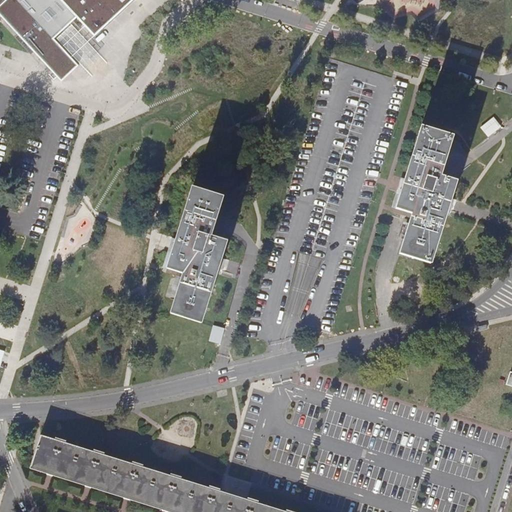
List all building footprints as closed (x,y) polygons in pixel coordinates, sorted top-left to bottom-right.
[(0,0),(0,19),(3,23),(25,45),(61,82),(79,65),(54,39),(77,18),(95,37),(134,0),(0,0)] [(501,127),(493,118),(481,128),(488,137),(501,127)] [(440,177),(452,137),(421,128),(398,202),(396,208),(412,213),(399,253),(430,263),(456,182),(440,177)] [(171,257),(167,269),(183,274),(171,313),(202,323),(210,297),(219,268),(227,242),(211,237),(223,197),(192,188),(171,257)] [(214,325),(211,341),(222,343),(225,327),(214,325)] [(285,511),(259,504),(248,500),(238,497),(220,492),(209,488),(182,480),(170,476),(144,468),(132,464),(105,455),(93,452),(76,446),(66,443),(55,440),(41,435),(32,464),(53,471),(66,475),(102,486),(168,506),(187,511),(285,511)] [(187,511),(168,506),(160,503),(150,501),(136,496),(78,478),(66,475),(53,471),(32,464),(30,469),(106,493),(167,511),(187,511)]
